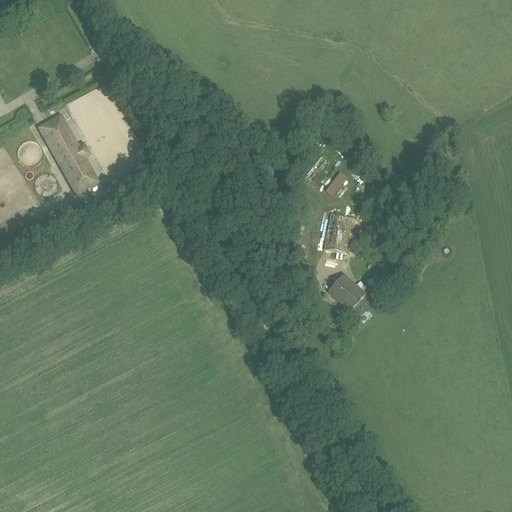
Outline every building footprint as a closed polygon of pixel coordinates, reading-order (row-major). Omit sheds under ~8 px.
[(61,117),(35,131),(73,203),(99,189),(85,162),(89,160),(82,147),(78,149),(61,117)] [(348,178),(320,158),(305,180),(332,200),(348,178)] [(355,221),(331,216),(325,252),(349,257),(355,221)] [(364,297),(344,278),(329,294),(350,312),(364,297)] [(341,497),(327,474),(314,481),(327,505),(341,497)]
